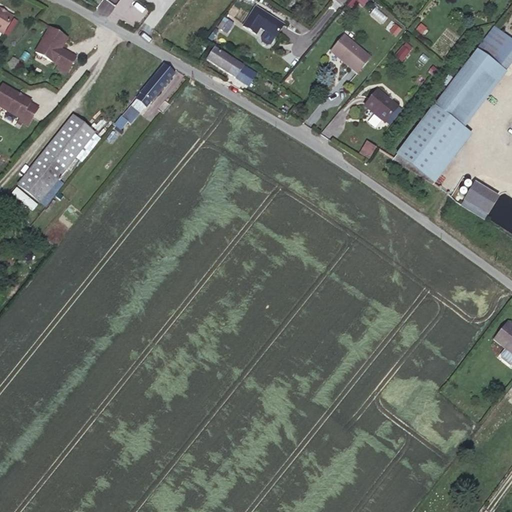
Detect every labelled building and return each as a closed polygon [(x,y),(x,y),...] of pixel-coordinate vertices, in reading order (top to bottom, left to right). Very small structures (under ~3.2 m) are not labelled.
[(283,25),(255,7),(243,27),(256,35),(260,28),(275,38),(283,25)] [(0,32),(3,34),(13,18),(0,10),(0,32)] [(511,41),(494,27),(476,50),(496,66),(488,77),(495,82),(496,83),(511,61),(511,41)] [(61,49),(67,39),(49,28),(35,53),(58,66),(56,68),(66,74),(76,58),(65,52),(62,52),(61,49)] [(357,74),(370,58),(344,36),(332,50),(345,62),(344,63),(357,74)] [(394,55),(401,61),(409,51),(401,46),(394,55)] [(207,61),(228,74),(235,63),(214,49),(207,61)] [(496,66),(476,50),(468,62),(488,77),(496,66)] [(488,77),(468,62),(434,106),(461,127),(495,82),(488,77)] [(235,63),(228,74),(238,80),(245,69),(235,63)] [(140,114),(145,108),(145,109),(150,103),(151,103),(175,73),(163,64),(139,94),(140,94),(131,106),(140,114)] [(245,69),(238,80),(248,87),(255,76),(245,69)] [(17,96),(1,87),(0,88),(0,109),(19,121),(18,123),(27,128),(37,110),(29,105),(30,103),(21,98),(20,99),(17,96)] [(398,107),(377,90),(365,106),(385,123),(398,107)] [(461,127),(434,106),(393,160),(434,185),(472,135),(461,127)] [(94,134),(72,117),(18,185),(39,202),(94,134)] [(127,122),(121,118),(114,126),(120,131),(127,122)] [(368,158),(374,148),(366,143),(360,153),(368,158)] [(498,198),(474,184),(464,201),(488,214),(498,198)] [(511,354),(511,325),(507,322),(493,339),(511,354)]
